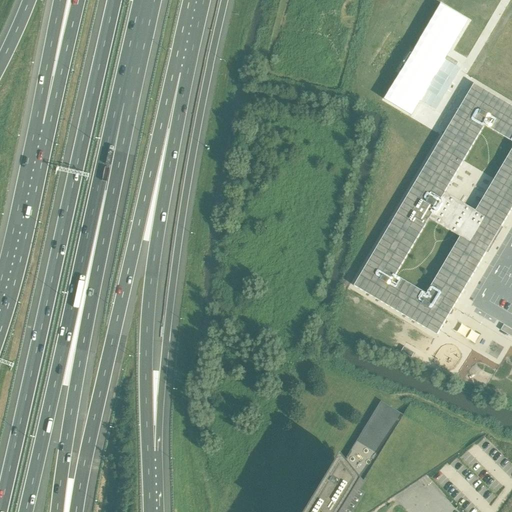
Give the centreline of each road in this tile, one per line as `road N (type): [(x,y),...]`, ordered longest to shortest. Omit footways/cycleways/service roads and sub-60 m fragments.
road 1 (motorway): [(114,0),(0,505)]
road 2 (motorway): [(147,451),(196,122),(224,0)]
road 3 (motorway): [(78,511),(119,305),(179,73)]
road 4 (motorway): [(25,511),(123,103)]
road 5 (motorway): [(56,511),(123,103)]
road 6 (motorway): [(147,451),(148,298),(179,73)]
road 7 (motorway): [(42,124),(0,307)]
road 8 (motorway): [(78,0),(42,124)]
road 9 (motorway): [(59,0),(42,124)]
